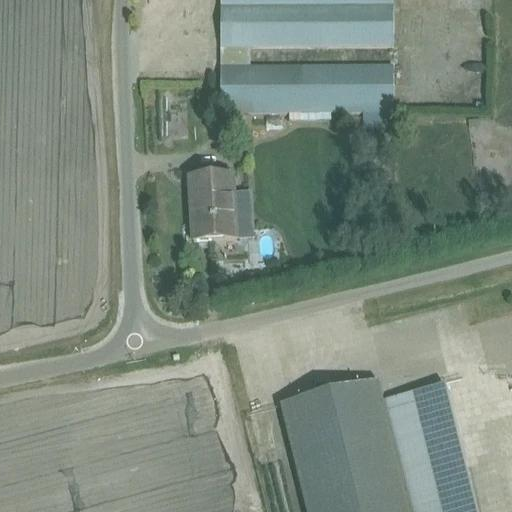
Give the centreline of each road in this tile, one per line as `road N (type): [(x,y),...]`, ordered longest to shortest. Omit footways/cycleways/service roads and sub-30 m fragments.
road 1 (unclassified): [(137,344),(511,256)]
road 2 (unclassified): [(137,344),(121,0)]
road 3 (unclassified): [(0,375),(137,344)]
